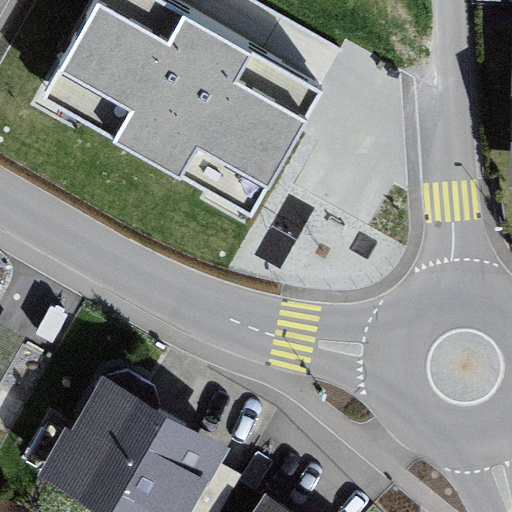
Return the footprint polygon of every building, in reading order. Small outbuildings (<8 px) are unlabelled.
[(0,0),(0,17),(9,0),(0,0)] [(323,91),(163,0),(98,0),(42,98),(250,217),(323,91)] [(0,379),(26,331),(0,317),(0,379)] [(130,364),(109,369),(49,480),(107,511),(190,511),(232,436),(160,397),(156,378),(130,364)] [(295,511),(273,496),(261,511),(295,511)]
